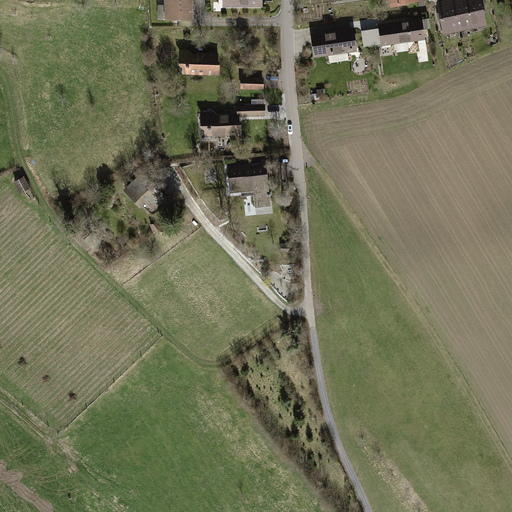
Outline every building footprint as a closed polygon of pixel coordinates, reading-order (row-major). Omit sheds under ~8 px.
[(196,0),(174,0),(168,0),(168,24),(197,23),(196,0)] [(384,0),(386,10),(417,3),(416,0),(384,0)] [(446,0),(434,3),(441,35),(455,32),(448,0),(446,0)] [(463,0),(448,0),(455,32),(470,29),(463,0)] [(478,0),(463,0),(470,29),(484,26),(478,0)] [(375,25),(378,46),(422,40),(419,19),(375,25)] [(310,35),(313,60),(358,53),(354,28),(310,35)] [(180,54),(179,76),(223,78),(224,55),(180,54)] [(265,77),(240,76),(240,91),(265,92),(265,77)] [(234,114),(200,116),(201,142),(243,140),(242,116),(265,115),(265,104),(234,105),(234,114)] [(269,164),(228,167),(231,208),(272,204),(269,164)] [(151,166),(126,190),(148,214),(174,190),(151,166)]
